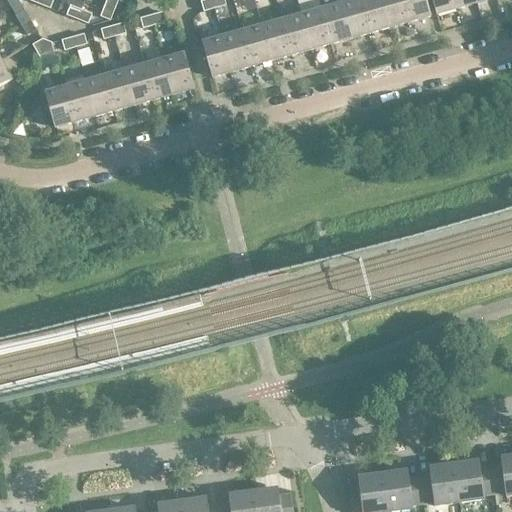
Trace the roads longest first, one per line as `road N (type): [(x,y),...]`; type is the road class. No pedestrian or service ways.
road 1 (residential): [(0,177),(38,183),(88,172),(511,55)]
road 2 (residential): [(299,437),(45,474),(33,481),(27,511)]
road 3 (residential): [(511,411),(299,437)]
